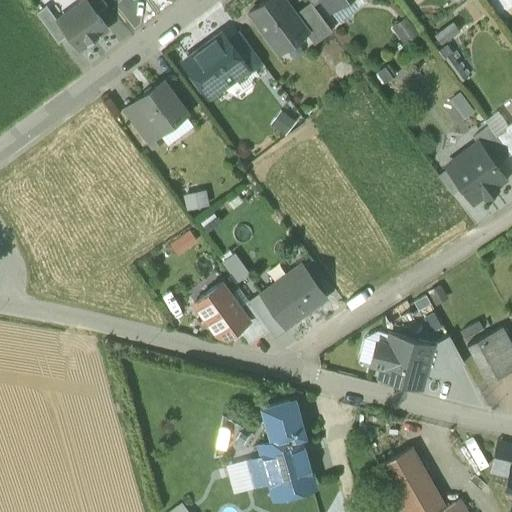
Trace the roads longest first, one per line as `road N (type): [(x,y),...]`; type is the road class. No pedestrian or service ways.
road 1 (residential): [(294,374),(309,348),(511,222)]
road 2 (residential): [(511,426),(294,374)]
road 3 (residential): [(294,374),(115,324)]
road 4 (residential): [(79,100),(214,0)]
